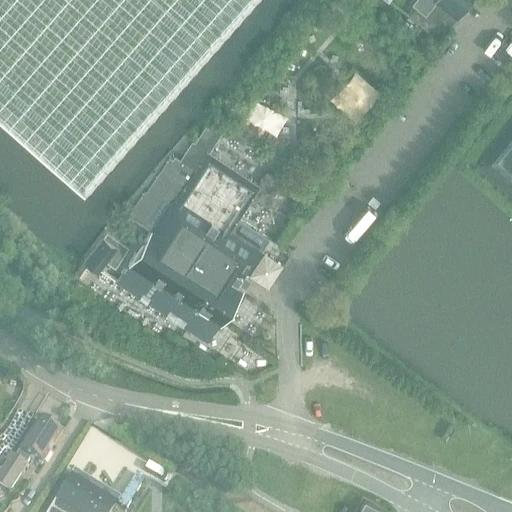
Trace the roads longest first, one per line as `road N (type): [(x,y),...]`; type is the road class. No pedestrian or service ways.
road 1 (tertiary): [(439,484),(248,416),(102,400)]
road 2 (tertiary): [(102,400),(290,452),(420,511)]
